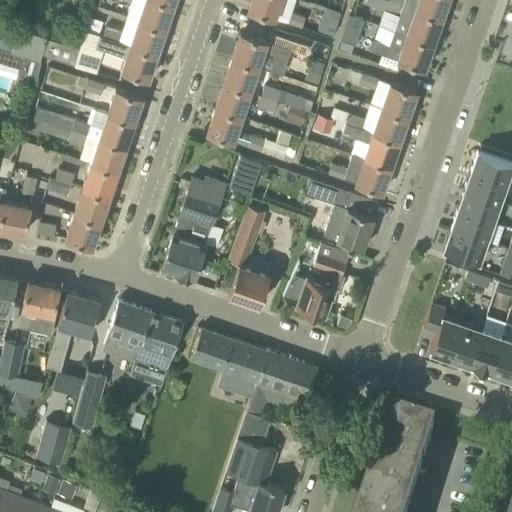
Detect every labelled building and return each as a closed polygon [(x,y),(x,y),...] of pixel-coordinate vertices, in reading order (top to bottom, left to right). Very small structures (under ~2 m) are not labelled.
[(165,28),(173,2),(166,0),(144,0),(138,18),(165,28)] [(274,17),(279,0),(250,0),(247,8),(274,17)] [(399,14),(394,29),(433,42),(441,17),(392,0),(366,0),(365,2),(399,14)] [(392,0),(441,17),(447,0),(392,0)] [(325,5),(317,27),(317,29),(332,34),(340,10),(325,5)] [(289,9),(285,20),(301,27),(306,15),(289,9)] [(348,13),(340,38),(355,43),(363,18),(348,13)] [(157,53),(165,28),(138,18),(129,44),(157,53)] [(106,23),(102,34),(118,40),(122,28),(106,23)] [(18,27),(11,50),(40,59),(47,36),(18,27)] [(370,48),(397,58),(424,67),(433,42),(394,29),(390,39),(389,43),(374,38),(370,48)] [(291,48),(240,31),(231,56),(258,65),(282,73),(291,48)] [(102,35),(99,34),(95,47),(125,57),(121,68),(148,78),(157,53),(129,44),(118,40),(102,34),(102,35)] [(48,37),(43,53),(96,70),(101,55),(79,47),(48,37)] [(231,56),(223,81),(249,90),(258,65),(231,56)] [(314,80),(323,63),(310,56),(301,74),(314,80)] [(362,71),(358,82),(374,88),(378,76),(362,71)] [(84,88),(101,93),(104,82),(88,77),(84,88)] [(390,80),(381,105),(408,114),(416,89),(390,80)] [(249,90),(223,81),(215,106),(241,115),(249,90)] [(265,82),(261,93),(277,98),(281,87),(265,82)] [(115,86),(107,111),(134,120),(142,95),(115,86)] [(287,90),(283,101),(308,109),(309,110),(312,99),(287,90)] [(277,98),(261,93),(257,105),(273,110),(277,98)] [(134,120),(107,111),(102,126),(36,104),(32,114),(33,115),(125,145),(134,120)] [(381,105),(373,131),(399,139),(408,114),(381,105)] [(241,115),(215,106),(206,131),(233,139),(241,115)] [(348,110),(345,121),(361,127),(365,116),(348,110)] [(91,160),(90,161),(117,170),(125,145),(33,115),(30,125),(67,138),(67,139),(83,144),(80,156),(91,160)] [(369,141),(364,156),(391,164),(399,139),(373,131),(361,127),(345,121),(341,132),(369,141)] [(248,133),(245,143),(260,148),(264,138),(248,133)] [(470,169),(505,181),(511,162),(511,160),(477,149),(470,169)] [(382,190),(391,164),(364,156),(352,151),(347,165),(331,160),(327,172),(382,190)] [(261,160),(240,152),(229,185),(250,192),(261,160)] [(109,195),(117,170),(90,161),(82,186),(109,195)] [(75,171),(58,166),(54,177),(71,183),(75,171)] [(499,201),(505,181),(470,169),(463,188),(499,201)] [(21,190),(33,193),(37,176),(25,173),(21,190)] [(71,183),(54,177),(49,175),(45,186),(68,193),(71,183)] [(191,175),(161,267),(175,272),(178,277),(185,280),(191,277),(193,277),(199,260),(205,257),(207,251),(204,245),(212,223),(225,182),(204,175),(203,179),(191,175)] [(373,214),(371,213),(376,199),(309,176),(304,191),(346,206),(335,237),(347,242),(346,243),(350,245),(351,243),(362,247),(373,214)] [(74,211),(100,220),(109,195),(82,186),(74,211)] [(457,208),(492,220),(499,201),(463,188),(457,208)] [(4,199),(0,220),(0,226),(24,232),(30,204),(4,199)] [(238,262),(227,293),(258,303),(269,271),(246,263),(258,228),(261,229),(265,220),(261,218),(264,210),(248,205),(227,258),(238,262)] [(450,227),(485,239),(492,220),(457,208),(450,227)] [(92,245),(100,220),(74,211),(65,237),(92,245)] [(39,219),(39,220),(37,231),(53,234),(56,223),(39,219)] [(478,259),(485,239),(450,227),(443,247),(478,259)] [(308,277),(292,271),(282,292),(283,293),(284,291),(287,292),(298,296),(301,297),(298,306),(301,307),(303,309),(308,311),(311,310),(322,314),(329,296),(332,298),(336,288),(339,289),(344,273),(341,272),(349,249),(320,240),(312,262),(328,268),(323,281),(308,276),(308,277)] [(475,282),(479,272),(467,268),(464,278),(475,282)] [(0,318),(7,320),(9,305),(12,305),(17,276),(0,272),(0,318)] [(479,272),(475,282),(487,285),(490,276),(479,272)] [(57,312),(54,311),(59,285),(28,279),(19,324),(53,331),(57,312)] [(511,283),(506,282),(503,291),(511,294),(511,283)] [(67,288),(51,347),(46,363),(60,367),(71,327),(91,332),(100,297),(67,288)] [(118,297),(101,348),(135,359),(151,308),(118,297)] [(151,308),(135,359),(166,370),(182,319),(151,308)] [(450,356),(462,320),(442,313),(429,349),(450,356)] [(462,320),(450,356),(469,362),(481,327),(462,320)] [(225,383),(251,392),(266,348),(200,325),(190,355),(230,369),(225,383)] [(501,333),(481,327),(469,362),(488,369),(501,333)] [(508,376),(511,363),(511,337),(501,333),(488,369),(508,376)] [(0,359),(0,369),(16,374),(24,343),(5,338),(0,359)] [(266,348),(251,392),(245,410),(269,418),(261,414),(267,398),(301,409),(317,365),(266,348)] [(107,371),(88,366),(73,418),(92,423),(107,371)] [(76,388),(80,373),(65,369),(61,384),(76,388)] [(26,395),(12,392),(9,404),(23,407),(26,395)] [(265,481),(265,480),(276,448),(261,443),(269,418),(245,410),(225,468),(248,476),(249,475),(265,481)] [(35,454),(60,461),(71,424),(46,417),(35,454)] [(417,459),(426,430),(388,418),(366,486),(405,498),(414,471),(425,474),(428,462),(417,459)] [(258,511),(274,511),(283,487),(284,487),(265,480),(265,481),(249,475),(248,476),(238,505),(258,511)] [(0,486),(0,511),(12,511),(20,494),(0,486)] [(400,511),(405,498),(366,486),(358,511),(400,511)] [(231,511),(237,495),(218,488),(211,508),(222,511),(231,511)] [(12,511),(47,511),(50,506),(20,494),(12,511)]
